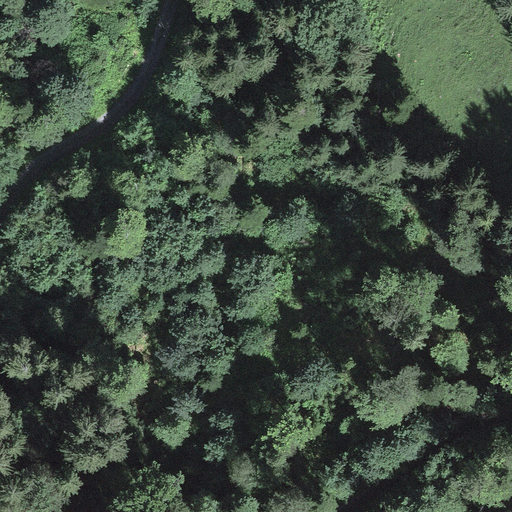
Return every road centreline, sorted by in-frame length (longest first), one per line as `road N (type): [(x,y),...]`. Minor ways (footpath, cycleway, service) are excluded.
road 1 (track): [(169,0),(151,63),(120,114),(30,167),(0,217)]
road 2 (track): [(339,511),(440,439),(481,416),(511,413)]
